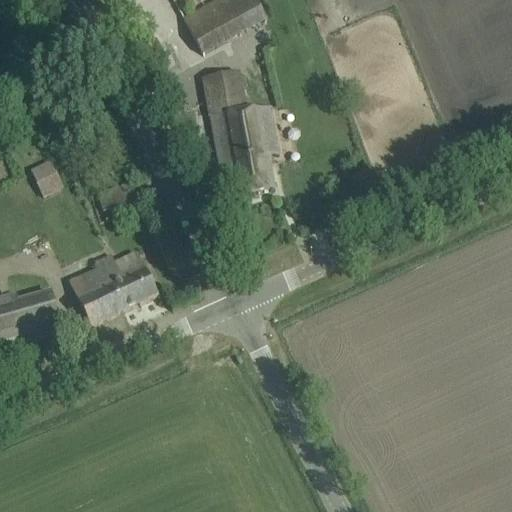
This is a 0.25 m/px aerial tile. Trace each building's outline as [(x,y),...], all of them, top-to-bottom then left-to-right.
[(202,56),(264,22),(253,0),(222,0),(184,21),(202,56)] [(155,42),(143,48),(151,67),(164,61),(155,42)] [(0,107),(38,87),(26,65),(0,78),(0,107)] [(275,192),(271,173),(269,158),(280,156),(271,109),(247,114),(240,74),(202,81),(220,173),(231,171),(236,199),(275,192)] [(54,161),(33,170),(45,198),(65,190),(54,161)] [(104,195),(113,220),(146,209),(137,184),(104,195)] [(70,284),(82,312),(91,330),(158,299),(145,271),(123,282),(111,258),(95,265),(98,271),(70,284)] [(22,342),(61,332),(50,294),(18,303),(17,297),(0,301),(0,343),(21,338),(22,342)]
